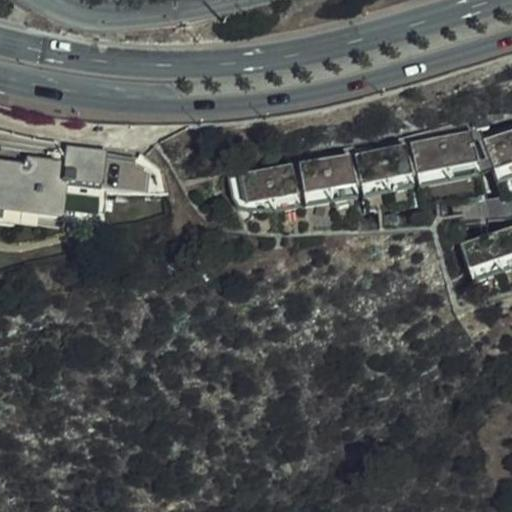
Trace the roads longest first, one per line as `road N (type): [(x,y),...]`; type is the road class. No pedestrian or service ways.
road 1 (primary): [(0,81),(86,99),(255,104),(361,87),(511,44)]
road 2 (primary): [(487,0),(237,63),(103,63),(0,40)]
road 3 (tertiary): [(54,0),(127,17),(228,0)]
